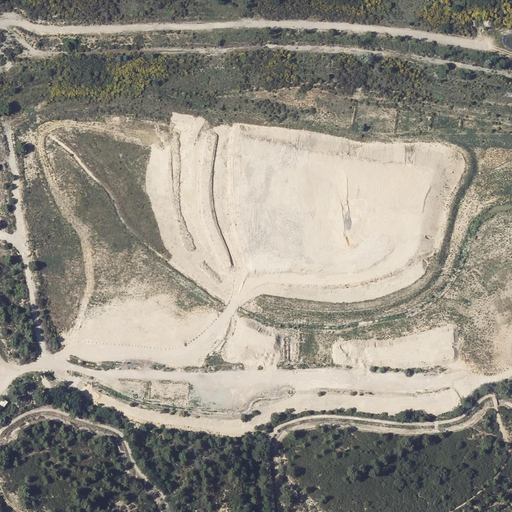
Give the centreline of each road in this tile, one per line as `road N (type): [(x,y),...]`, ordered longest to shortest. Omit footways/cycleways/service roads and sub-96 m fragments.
road 1 (track): [(511,397),(492,394),(429,423),(327,416),(286,422),(267,444),(273,511)]
road 2 (track): [(170,511),(121,436),(98,424),(46,409),(0,433)]
